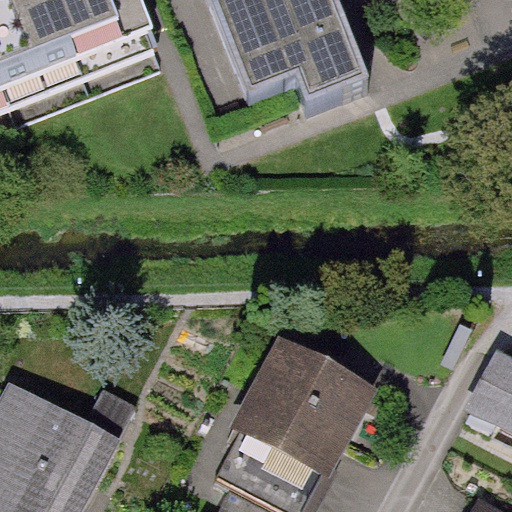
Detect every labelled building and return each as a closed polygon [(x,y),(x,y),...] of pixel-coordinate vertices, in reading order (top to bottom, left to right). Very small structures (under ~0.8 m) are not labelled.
[(0,0),(0,77),(122,32),(109,0),(0,0)] [(511,0),(202,0),(247,117),(296,98),(303,118),(357,97),(319,0),(511,0)] [(319,511),(380,399),(279,346),(232,435),(241,439),(217,485),(233,494),(267,511),(319,511)] [(511,363),(499,356),(466,417),(511,442),(511,363)] [(0,511),(89,511),(139,414),(104,396),(88,428),(8,388),(0,404),(0,511)] [(267,511),(233,494),(223,511),(267,511)]
